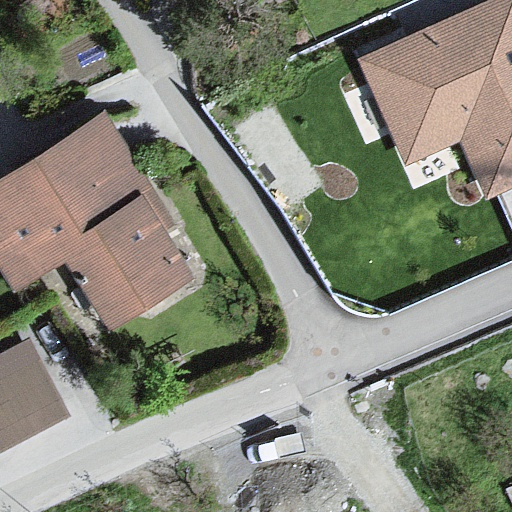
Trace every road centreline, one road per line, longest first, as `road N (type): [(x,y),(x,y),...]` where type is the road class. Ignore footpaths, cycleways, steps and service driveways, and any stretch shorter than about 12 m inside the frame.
road 1 (residential): [(116,0),(337,360)]
road 2 (residential): [(337,360),(1,511)]
road 3 (residential): [(511,286),(337,360)]
